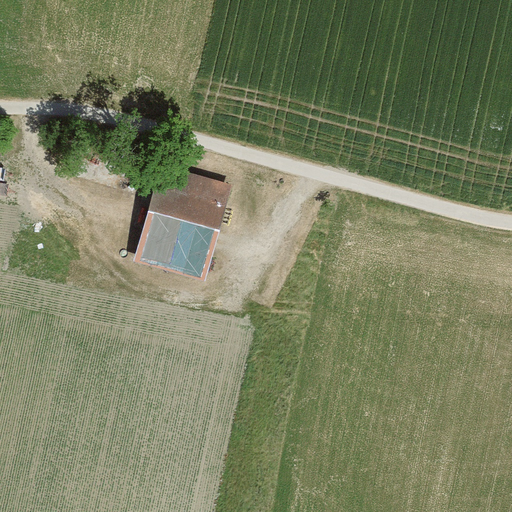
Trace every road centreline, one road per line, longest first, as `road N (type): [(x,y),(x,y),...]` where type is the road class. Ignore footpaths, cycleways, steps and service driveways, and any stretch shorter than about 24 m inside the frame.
road 1 (track): [(511,221),(459,213),(119,107),(0,100)]
road 2 (track): [(24,101),(33,146),(64,191),(127,217)]
road 3 (track): [(323,165),(269,238),(222,241)]
